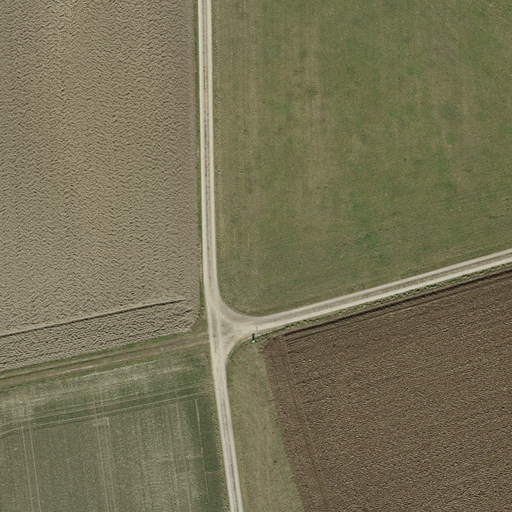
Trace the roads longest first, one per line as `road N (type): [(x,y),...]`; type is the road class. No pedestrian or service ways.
road 1 (track): [(511,254),(217,338),(0,383)]
road 2 (track): [(204,0),(210,281),(239,511)]
